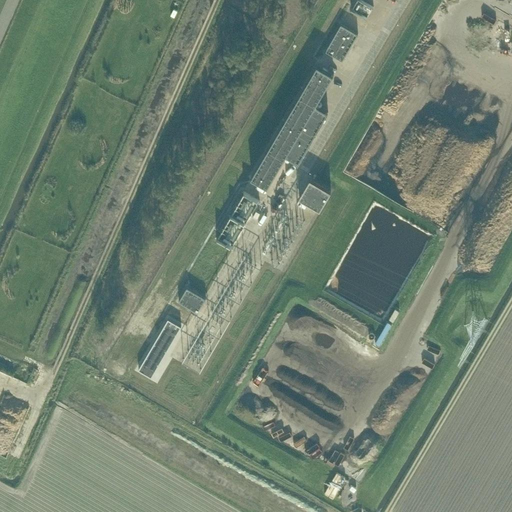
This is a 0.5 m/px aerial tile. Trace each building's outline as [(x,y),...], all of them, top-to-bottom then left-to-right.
[(369,2),(366,8),(375,12),(378,6),(369,2)] [(343,60),(358,33),(341,24),(326,51),(343,60)] [(251,177),(268,186),(286,155),(298,162),(328,112),(316,105),(334,74),(318,64),(251,177)] [(320,210),(331,191),(310,179),(300,198),(320,210)] [(247,214),(254,218),(265,198),(258,193),(247,214)] [(447,307),(457,286),(448,281),(438,302),(447,307)] [(198,312),(206,298),(187,287),(179,301),(198,312)] [(426,325),(436,329),(445,308),(435,304),(426,325)] [(412,328),(416,317),(412,315),(407,326),(412,328)] [(169,318),(139,369),(152,376),(182,325),(169,318)] [(334,457),(344,463),(351,451),(341,445),(334,457)] [(348,474),(354,465),(349,462),(344,471),(348,474)]
